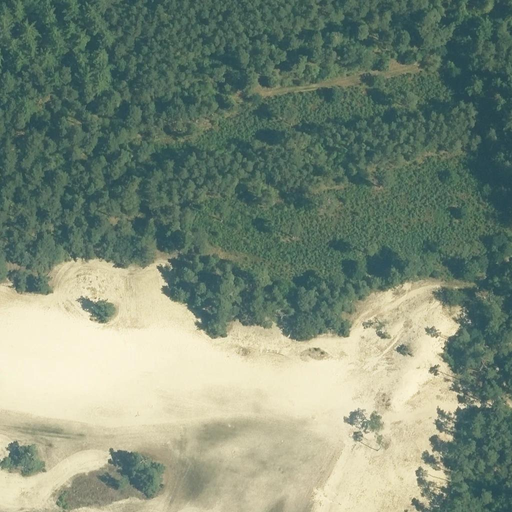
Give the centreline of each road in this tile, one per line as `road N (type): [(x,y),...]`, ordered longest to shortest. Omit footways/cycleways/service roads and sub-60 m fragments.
road 1 (track): [(452,40),(303,95),(0,141)]
road 2 (track): [(511,224),(439,0)]
road 3 (track): [(511,403),(474,312),(471,285),(511,258)]
